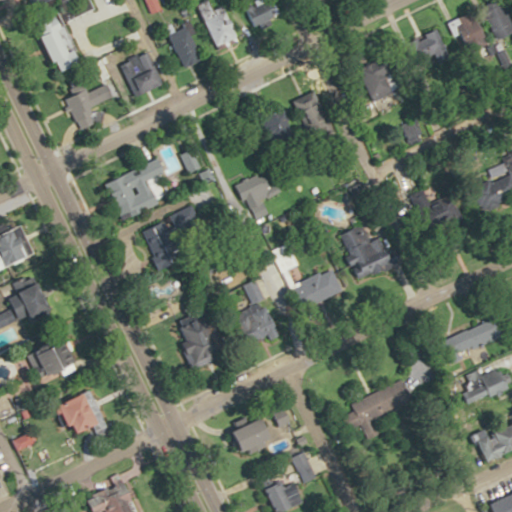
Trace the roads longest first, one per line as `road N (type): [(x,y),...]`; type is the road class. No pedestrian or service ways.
road 1 (tertiary): [(197,511),(0,99)]
road 2 (residential): [(159,431),(511,255)]
road 3 (residential): [(34,170),(384,0)]
road 4 (residential): [(422,298),(282,0)]
road 5 (residential): [(0,507),(159,431)]
road 6 (residential): [(291,360),(362,511)]
